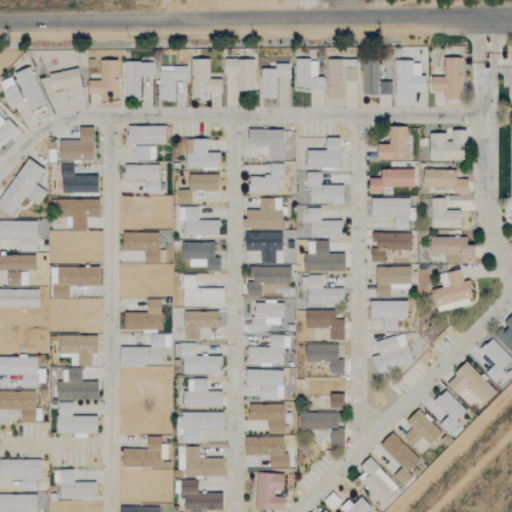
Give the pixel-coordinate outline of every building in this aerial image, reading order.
[(461,58),(444,57),(444,77),(431,77),(431,91),(444,92),(444,99),(453,99),(453,95),(461,95),(461,58)] [(221,79),(209,79),(209,59),(191,59),(190,99),(209,99),(209,93),(221,93),(221,79)] [(254,90),(254,59),(224,59),(223,73),(236,73),(236,90),(254,90)] [(317,77),(317,60),(295,59),(294,89),(322,89),(322,77),(317,77)] [(357,81),(357,59),(326,59),(327,99),(343,98),(343,81),(357,81)] [(117,100),(118,60),(100,60),(100,80),(88,80),(88,95),(100,95),(100,99),(117,100)] [(425,75),(420,75),(420,61),(395,62),(395,97),(413,97),(413,92),(425,92),(425,75)] [(125,97),(140,97),(139,76),(153,76),(152,62),(124,62),(125,97)] [(276,77),(289,78),(289,63),(275,62),(275,68),(261,68),(260,98),(276,98),(276,77)] [(391,95),(392,82),(378,81),(379,62),(362,62),(361,95),(391,95)] [(13,73),(29,110),(45,104),(30,66),(13,73)] [(174,101),(174,80),(186,80),(187,66),(158,66),(158,101),(174,101)] [(83,97),(78,68),(48,74),(52,90),(67,88),(69,100),(83,97)] [(20,97),(12,76),(0,80),(0,83),(7,102),(20,97)] [(0,143),(16,127),(6,118),(3,121),(0,117),(0,143)] [(165,144),(165,125),(127,126),(127,145),(165,144)] [(406,126),(388,127),(389,144),(377,145),(377,160),(407,159),(406,126)] [(93,160),(92,128),(79,128),(79,141),(59,141),(59,160),(93,160)] [(283,130),(247,129),(247,146),(269,146),(269,160),(283,160),(283,130)] [(465,160),(466,131),(451,130),(451,141),(445,141),(445,133),(429,133),(429,159),(465,160)] [(340,138),(326,137),(325,150),(306,150),(306,167),(339,168),(340,138)] [(185,152),(186,168),(219,168),(219,152),(207,153),(206,139),(193,139),(193,152),(185,152)] [(154,146),(134,145),(134,159),(154,160),(154,146)] [(44,170),(27,158),(0,198),(0,209),(11,216),(24,197),(37,206),(46,192),(34,184),(44,170)] [(97,175),(74,176),(73,164),(61,165),(61,194),(97,193),(97,175)] [(124,180),(144,180),(144,194),(159,194),(158,164),(123,165),(124,180)] [(248,192),(283,192),(284,164),(269,164),(269,176),(248,176),(248,192)] [(414,186),(413,170),(380,170),(380,178),(369,178),(369,192),(383,192),(383,187),(414,186)] [(467,194),(467,179),(456,179),(456,171),(423,170),(423,187),(452,187),(452,193),(467,194)] [(343,185),(320,185),(320,172),(307,172),(307,203),(343,203),(343,185)] [(189,175),(189,191),(218,190),(218,174),(189,175)] [(191,204),(190,190),(178,190),(178,204),(191,204)] [(281,228),(281,198),(259,198),(259,210),(243,210),(244,229),(281,228)] [(393,229),(408,229),(409,199),(368,198),(368,217),(394,217),(393,229)] [(460,228),(460,211),(445,210),(445,198),(430,198),(430,227),(460,228)] [(99,199),(56,200),(56,217),(65,217),(66,228),(86,228),(86,217),(99,217),(99,199)] [(218,220),(198,220),(198,208),(179,207),(179,220),(184,220),(184,235),(218,235),(218,220)] [(341,236),(341,220),(320,220),(320,208),(307,208),(307,237),(341,236)] [(36,221),(0,221),(0,238),(20,239),(21,251),(36,251),(36,221)] [(122,251),(144,251),(144,263),(163,263),(164,249),(158,249),(159,232),(122,232),(122,251)] [(410,250),(410,233),(372,232),(371,245),(370,261),(384,262),(384,250),(410,250)] [(244,251),(260,251),(260,263),(282,263),(281,233),(244,233),(244,251)] [(475,261),(474,244),(467,244),(467,237),(430,237),(430,255),(445,254),(445,261),(475,261)] [(344,272),(344,254),(328,254),(328,242),(305,241),(305,271),(344,272)] [(189,267),(206,267),(206,272),(219,271),(219,257),(214,257),(214,242),(181,243),(182,259),(188,259),(189,267)] [(35,256),(0,255),(0,270),(35,271),(35,256)] [(289,295),(289,268),(249,267),(248,279),(246,279),(246,294),(289,295)] [(375,267),(375,298),(390,297),(390,289),(410,289),(410,267),(375,267)] [(449,286),(431,290),(436,312),(473,303),(467,280),(463,282),(460,269),(446,273),(449,286)] [(6,285),(20,285),(20,272),(6,272),(6,285)] [(223,289),(196,288),(196,275),(182,275),(182,306),(223,307),(223,289)] [(38,290),(0,289),(0,306),(38,307),(38,290)] [(161,331),(161,300),(146,299),(146,312),(124,312),(123,330),(161,331)] [(407,301),(369,301),(369,318),(383,319),(382,331),(397,331),(397,318),(407,319),(407,301)] [(252,332),(265,332),(265,325),(281,325),(282,303),(252,302),(252,332)] [(306,310),(306,328),(328,328),(328,339),(344,340),(344,319),(335,319),(336,311),(306,310)] [(183,312),(184,340),(199,339),(199,328),(219,328),(219,312),(183,312)] [(511,316),(493,334),(511,353),(511,316)] [(371,356),(377,374),(412,363),(403,333),(375,342),(379,354),(371,356)] [(162,365),(163,334),(150,334),(149,347),(118,347),(118,365),(162,365)] [(247,363),(282,364),(283,335),(269,335),(268,347),(248,347),(247,363)] [(511,358),(491,338),(479,351),(494,364),(485,373),(495,383),(505,373),(502,370),(511,358)] [(195,344),(174,343),(173,356),(183,357),(182,374),(220,375),(220,356),(195,356),(195,344)] [(329,374),(343,374),(343,360),(337,359),(337,345),(305,344),(305,362),(329,362),(329,374)] [(37,356),(0,357),(0,375),(21,375),(21,388),(37,387),(37,356)] [(495,393),(467,363),(445,383),(455,395),(466,385),(483,404),(495,393)] [(97,382),(81,382),(81,370),(62,369),(62,382),(57,382),(56,400),(97,401),(97,382)] [(282,399),(282,370),(245,370),(244,385),(260,386),(260,399),(282,399)] [(207,379),(187,379),(187,391),(183,391),(183,407),(221,408),(221,391),(207,391),(207,379)] [(459,424),(456,420),(465,411),(445,390),(433,401),(447,416),(438,424),(448,435),(459,424)] [(35,392),(0,391),(0,409),(21,410),(21,422),(35,422),(35,392)] [(343,408),(343,395),(329,395),(330,408),(343,408)] [(56,433),(73,434),(73,438),(86,438),(86,434),(96,434),(97,416),(71,416),(71,402),(56,402),(56,433)] [(284,433),(283,404),(248,405),(248,421),(267,420),(267,433),(284,433)] [(412,428),(402,437),(412,447),(421,438),(429,446),(441,434),(418,409),(405,421),(412,428)] [(223,430),(223,413),(182,412),(181,442),(197,443),(197,430),(223,430)] [(343,414),(300,412),(299,432),(330,434),(329,448),(342,448),(343,414)] [(392,477),(403,486),(412,476),(407,472),(419,459),(391,433),(379,447),(401,467),(392,477)] [(160,468),(161,437),(147,437),(146,449),(122,449),(121,467),(160,468)] [(287,468),(288,453),(283,453),(283,438),(244,437),(244,455),(270,455),(270,468),(287,468)] [(223,459),(198,458),(198,447),(178,446),(177,470),(184,470),(184,476),(222,477),(223,459)] [(360,483),(382,506),(399,489),(369,458),(358,468),(367,477),(360,483)] [(0,477),(22,478),(21,491),(36,491),(36,478),(40,478),(40,460),(0,459),(0,477)] [(73,470),(59,470),(59,499),(94,499),(95,482),(73,482),(73,470)] [(283,491),(283,474),(257,473),(255,510),(283,511),(284,497),(274,497),(275,491),(283,491)] [(222,494),(197,493),(197,481),(182,480),(181,509),(222,510),(222,494)] [(35,511),(35,494),(0,494),(0,511),(35,511)] [(339,511),(366,511),(371,508),(360,497),(352,505),(350,502),(339,511)]
